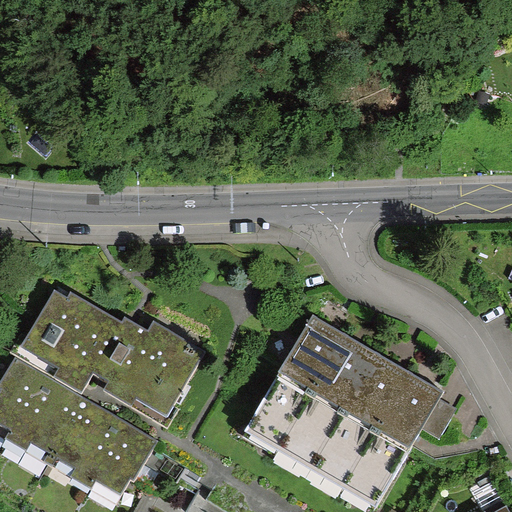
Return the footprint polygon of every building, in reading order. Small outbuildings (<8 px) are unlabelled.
[(69,301),(55,293),(22,351),(88,389),(94,379),(106,387),(101,396),(133,414),(137,406),(168,424),(193,380),(208,354),(154,323),(148,333),(133,324),(125,320),(122,325),(72,296),(69,301)] [(314,318),(279,379),(313,399),(349,338),(331,327),(314,318)] [(364,346),(349,338),(313,399),(344,417),(379,355),(364,346)] [(397,365),(379,355),(344,417),(374,434),(410,373),(397,365)] [(154,441),(14,361),(0,385),(0,434),(118,503),(154,441)] [(425,382),(410,373),(374,434),(409,455),(422,431),(440,400),(445,393),(425,382)] [(313,399),(279,379),(259,413),(247,433),(376,509),(384,497),(404,463),(409,455),(374,434),(344,417),(313,399)] [(458,411),(440,400),(422,431),(439,442),(458,411)]
